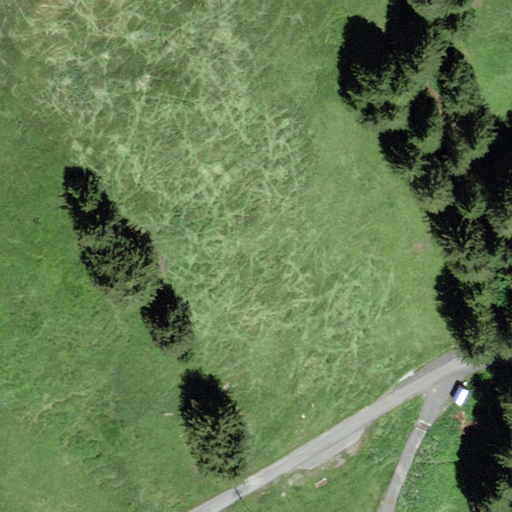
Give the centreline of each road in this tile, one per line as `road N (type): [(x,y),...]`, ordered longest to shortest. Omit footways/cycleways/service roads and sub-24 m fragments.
road 1 (unclassified): [(511,347),(448,369),(203,511)]
road 2 (track): [(448,369),(387,511)]
